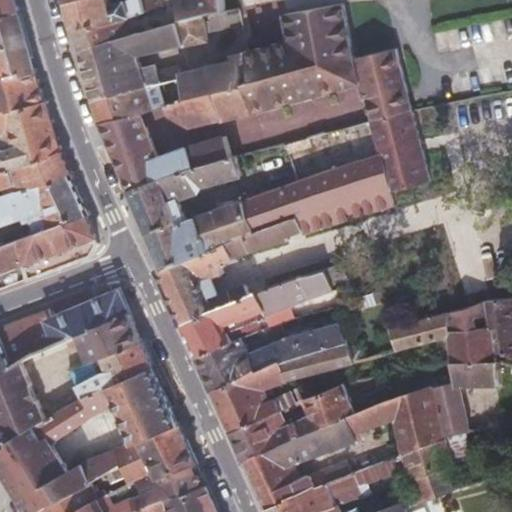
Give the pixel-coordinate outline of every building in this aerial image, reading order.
[(0,0),(0,14),(20,9),(17,0),(0,0)] [(72,9),(78,31),(141,11),(165,3),(164,0),(127,0),(112,4),(110,0),(67,0),(68,2),(71,3),(72,9)] [(178,0),(169,3),(174,21),(194,15),(190,0),(178,0)] [(203,14),(208,13),(225,10),(223,0),(190,0),(194,15),(203,14)] [(315,16),(333,11),(340,10),(339,5),(314,10),(315,16)] [(0,14),(0,79),(37,70),(35,64),(20,9),(0,14)] [(287,49),(293,72),(346,60),(333,11),(315,16),(314,10),(281,18),(287,49)] [(333,11),(346,60),(351,59),(340,10),(333,11)] [(80,38),(83,49),(146,30),(141,11),(78,31),(80,38)] [(90,74),(97,100),(149,86),(166,81),(160,70),(157,65),(144,68),(140,55),(210,38),(203,14),(194,15),(174,21),(146,30),(83,49),(90,74)] [(243,60),(247,83),(293,72),(287,49),(243,60)] [(356,58),(361,78),(372,119),(414,108),(398,49),(356,58)] [(247,83),(252,110),(361,78),(356,58),(351,59),(346,60),(293,72),(247,83)] [(187,99),(247,83),(243,60),(240,60),(238,60),(193,71),(194,74),(180,77),(187,99)] [(160,70),(166,81),(169,81),(180,77),(194,74),(193,71),(190,61),(160,70)] [(0,112),(46,102),(37,70),(0,79),(0,112)] [(169,81),(175,102),(187,99),(180,77),(169,81)] [(175,102),(165,104),(166,109),(189,124),(215,117),(219,117),(220,119),(252,110),(247,83),(187,99),(175,102)] [(100,110),(104,124),(143,113),(156,107),(149,86),(97,100),(100,110)] [(0,137),(4,136),(8,148),(1,151),(0,151),(0,166),(0,167),(3,167),(63,150),(56,125),(49,102),(46,102),(0,112),(0,137)] [(414,108),(372,119),(380,153),(244,199),(256,232),(302,217),(391,189),(430,176),(432,176),(414,108)] [(117,154),(133,190),(233,156),(226,137),(191,144),(158,154),(143,113),(104,124),(110,139),(117,154)] [(19,191),(72,172),(68,162),(63,150),(3,167),(0,167),(0,166),(0,189),(17,184),(19,191)] [(233,156),(133,190),(142,213),(174,202),(175,198),(180,197),(200,191),(204,185),(236,175),(242,173),(237,155),(233,156)] [(0,197),(0,224),(30,214),(37,232),(90,212),(82,195),(72,172),(19,191),(0,197)] [(391,189),(302,217),(306,233),(307,236),(399,208),(391,189)] [(174,202),(142,213),(147,223),(148,226),(181,215),(182,220),(190,217),(180,197),(175,198),(174,202)] [(181,215),(148,226),(164,265),(165,267),(256,232),(244,199),(190,217),(182,220),(181,215)] [(0,272),(26,263),(31,276),(93,253),(98,243),(91,226),(86,215),(90,213),(90,212),(37,232),(0,246),(0,272)] [(165,267),(164,265),(157,269),(170,298),(171,301),(182,325),(251,293),(248,283),(226,291),(223,283),(221,279),(232,275),(231,264),(245,261),(244,258),(293,242),(293,237),(306,233),(302,217),(256,232),(165,267)] [(251,293),(182,325),(190,343),(197,357),(244,338),(294,318),(337,305),(357,300),(344,262),(325,268),(251,293)] [(0,272),(0,287),(31,276),(26,263),(0,272)] [(357,300),(337,305),(340,315),(417,292),(415,282),(357,300)] [(77,334),(131,311),(121,290),(55,315),(50,307),(0,326),(0,329),(14,363),(21,359),(77,334)] [(511,354),(511,295),(490,298),(497,350),(511,354)] [(391,326),(399,348),(451,334),(454,359),(498,359),(497,350),(490,298),(472,304),(456,309),(425,318),(391,326)] [(105,355),(144,340),(131,311),(77,334),(89,359),(90,360),(96,358),(105,355)] [(244,338),(197,357),(204,374),(212,391),(284,360),(307,353),(350,342),(343,321),(284,339),(250,352),(244,338)] [(0,369),(14,363),(0,329),(0,369)] [(85,397),(156,366),(144,340),(105,355),(110,367),(100,372),(96,365),(99,364),(96,358),(90,360),(89,359),(70,368),(80,387),(82,390),(85,397)] [(284,360),(212,391),(222,412),(232,434),(281,411),(303,399),(298,390),(279,399),(277,397),(270,400),(264,387),(298,375),(356,360),(350,342),(307,353),(284,360)] [(45,411),(21,359),(14,363),(0,369),(0,423),(5,435),(45,411)] [(454,359),(456,380),(457,381),(457,385),(500,383),(498,359),(454,359)] [(132,441),(181,423),(156,366),(85,397),(55,412),(44,420),(58,441),(84,423),(115,404),(132,441)] [(360,409),(245,460),(249,462),(265,511),(329,481),(354,472),(357,471),(352,457),(302,476),(296,463),(359,439),(359,436),(363,435),(362,429),(394,418),(405,454),(449,437),(459,433),(457,385),(457,381),(456,380),(394,397),(360,409)] [(281,411),(232,434),(237,446),(244,460),(245,460),(360,409),(394,397),(388,384),(354,400),(346,381),(305,398),(311,414),(287,425),(281,411)] [(501,425),(500,383),(457,385),(459,433),(501,425)] [(71,396),(82,390),(80,387),(69,393),(71,396)] [(7,443),(44,420),(55,412),(52,407),(45,411),(5,435),(3,436),(7,443)] [(74,468),(58,441),(44,420),(7,443),(0,447),(0,455),(31,511),(44,511),(87,488),(74,468)] [(155,479),(198,464),(181,423),(132,441),(116,449),(122,463),(131,483),(152,472),(155,479)] [(449,437),(405,454),(411,478),(454,462),(449,437)] [(90,482),(122,463),(116,449),(99,456),(85,463),(74,468),(87,488),(92,486),(90,482)] [(404,507),(451,489),(459,486),(454,462),(411,478),(413,484),(399,491),(402,500),(404,507)] [(135,511),(208,486),(198,464),(155,479),(152,472),(131,483),(134,489),(141,486),(145,493),(106,511),(104,511),(99,501),(95,503),(78,511),(135,511)] [(329,481),(265,511),(319,511),(335,506),(332,498),(360,488),(354,472),(329,481)] [(95,503),(99,501),(92,486),(87,488),(95,503)] [(218,511),(208,486),(135,511),(165,511),(168,511),(218,511)] [(78,511),(95,503),(87,488),(44,511),(78,511)] [(456,511),(451,489),(404,507),(402,500),(387,507),(389,511),(456,511)] [(354,499),(339,505),(342,511),(356,506),(354,499)]
